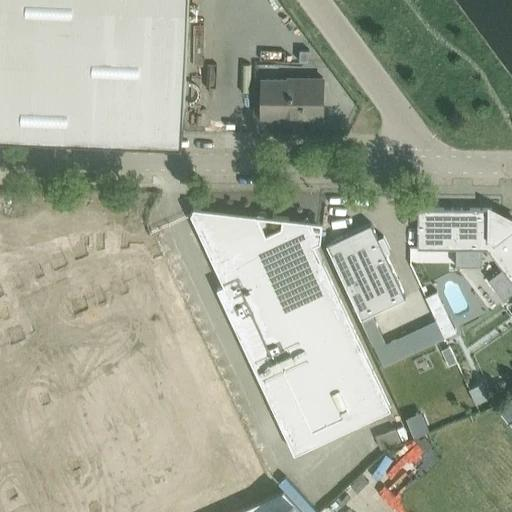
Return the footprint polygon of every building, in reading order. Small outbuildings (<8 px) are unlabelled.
[(191,0),(0,0),(0,118),(185,128),(191,0)] [(272,74),(272,62),(256,63),(256,75),(272,74)] [(300,116),(322,117),(322,77),(321,77),(321,82),(289,82),(289,76),(288,76),(288,78),(262,78),(262,118),(289,118),(289,114),(300,114),(300,116)] [(308,214),(266,233),(257,214),(201,207),(194,206),(191,212),(224,283),(217,286),(294,451),(390,407),(314,242),(319,240),(319,241),(320,240),(322,228),(314,228),(308,214)] [(511,223),(511,224),(492,214),(492,207),(418,207),(418,247),(456,247),(456,265),(481,265),(481,247),(487,247),(502,268),(488,278),(503,298),(511,291),(511,223)] [(371,222),(326,243),(361,317),(405,296),(385,252),(390,250),(383,235),(382,235),(384,238),(379,240),(371,222)] [(0,511),(204,511),(263,485),(150,240),(149,240),(149,239),(148,239),(148,238),(147,238),(147,237),(146,237),(145,237),(145,236),(144,236),(143,236),(142,236),(79,236),(79,250),(0,286),(0,304),(4,312),(0,313),(0,511)] [(438,322),(444,336),(455,331),(449,317),(438,322)] [(384,338),(373,343),(383,365),(394,360),(384,338)] [(303,511),(283,490),(234,511),(303,511)]
